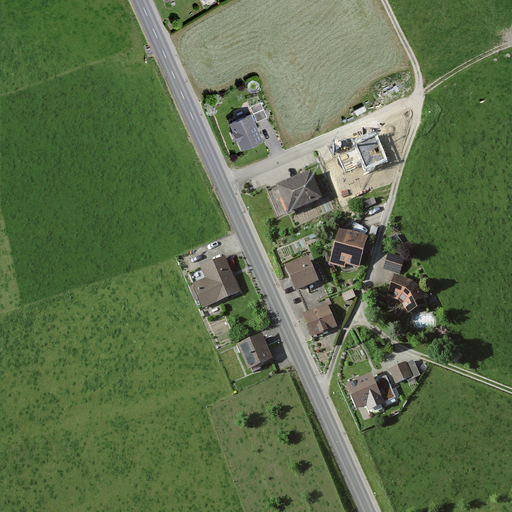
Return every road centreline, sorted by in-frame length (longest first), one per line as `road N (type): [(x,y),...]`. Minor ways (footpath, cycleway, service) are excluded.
road 1 (residential): [(317,396),(361,294),(418,94),(222,184)]
road 2 (secondary): [(222,184),(317,396)]
road 3 (secondary): [(140,0),(222,184)]
road 4 (track): [(511,392),(390,342),(361,294)]
road 5 (secondary): [(317,396),(368,511)]
